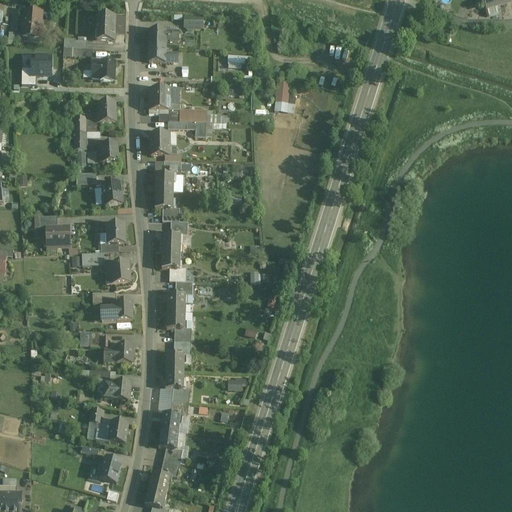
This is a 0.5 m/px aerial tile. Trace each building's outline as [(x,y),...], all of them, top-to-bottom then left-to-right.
[(508,0),(483,0),(487,10),(496,7),(510,4),(508,0)] [(52,6),(30,4),(30,14),(42,16),(51,17),(52,6)] [(496,7),(487,10),(489,18),(498,15),(496,7)] [(30,14),(25,14),(22,37),(39,39),(40,30),(42,30),(42,23),(41,23),(42,16),(30,14)] [(115,18),(97,17),(96,34),(98,34),(97,42),(114,43),(115,33),(114,33),(115,18)] [(195,20),(184,19),(184,29),(195,29),(195,20)] [(166,32),(150,32),(149,48),(165,48),(165,41),(166,33),(166,32)] [(179,33),(166,33),(165,41),(179,42),(179,33)] [(86,43),(76,43),(76,41),(64,41),(64,50),(81,50),(85,50),(86,43)] [(165,48),(149,48),(149,64),(165,64),(165,55),(165,48)] [(81,50),(64,50),(63,58),(80,59),(81,51),(81,50)] [(85,51),(81,51),(80,59),(91,59),(91,51),(85,51)] [(178,55),(165,55),(165,64),(178,64),(178,55)] [(229,57),(230,69),(242,69),(242,65),(249,65),(249,56),(229,57)] [(42,59),(32,59),(32,71),(31,79),(36,79),(40,79),(40,78),(52,78),(52,67),(52,68),(53,58),(42,58),(42,59)] [(115,64),(105,64),(105,61),(101,61),(101,62),(91,62),(90,73),(92,73),(92,80),(100,80),(100,82),(114,83),(115,64)] [(264,69),(254,68),(253,82),(271,83),(272,77),(263,76),(264,69)] [(36,79),(31,79),(32,71),(22,70),(21,88),(36,88),(36,79)] [(290,85),(278,84),(274,112),(293,115),(294,107),(287,106),(290,85)] [(179,91),(149,91),(148,113),(149,113),(149,116),(159,117),(159,113),(168,113),(178,113),(179,91)] [(115,104),(98,105),(99,120),(96,120),(96,126),(100,125),(116,125),(115,104)] [(207,113),(178,113),(168,113),(168,124),(187,125),(206,125),(207,113)] [(96,115),(84,116),(84,120),(86,120),(86,134),(100,134),(100,125),(96,126),(96,120),(96,115)] [(84,120),(74,120),(74,134),(86,134),(86,120),(84,120)] [(206,125),(187,125),(186,132),(195,132),(195,139),(205,140),(206,125)] [(86,134),(74,134),(74,153),(86,153),(86,134)] [(169,149),(169,135),(151,136),(151,158),(176,157),(176,149),(169,149)] [(117,146),(101,147),(102,158),(99,158),(99,165),(118,164),(117,146)] [(181,171),(164,170),(164,177),(156,177),(155,194),(173,194),(174,185),(171,185),(171,178),(180,178),(181,171)] [(96,175),(76,176),(76,183),(96,183),(96,175)] [(120,185),(102,187),(104,199),(102,199),(103,208),(122,205),(120,185)] [(173,194),(155,194),(155,211),(163,211),(162,218),(179,219),(180,211),(171,211),(171,203),(173,203),(173,194)] [(57,219),(39,220),(40,231),(46,231),(46,230),(58,230),(57,219)] [(124,226),(107,227),(107,236),(108,246),(118,246),(125,245),(124,226)] [(67,235),(65,232),(64,229),(58,230),(46,230),(46,231),(47,238),(45,239),(43,241),(43,247),(46,249),(50,249),(52,247),(55,250),(70,250),(69,235),(67,235)] [(188,231),(171,230),(171,237),(163,237),(162,254),(180,254),(181,245),(178,245),(178,238),(187,238),(188,231)] [(118,246),(108,246),(100,246),(101,256),(104,255),(119,255),(118,246)] [(0,250),(0,258),(6,259),(13,260),(14,252),(0,250)] [(180,254),(162,254),(162,271),(170,272),(169,279),(186,279),(186,271),(178,271),(178,264),(180,264),(180,254)] [(101,256),(82,256),(82,268),(105,268),(105,267),(104,255),(101,256)] [(128,264),(111,266),(105,267),(105,268),(107,287),(130,284),(128,264)] [(268,284),(268,274),(251,275),(252,285),(268,284)] [(192,291),(176,290),(175,297),(167,297),(167,314),(185,315),(185,306),(183,306),(183,298),(192,298),(192,291)] [(116,295),(92,295),(93,305),(111,305),(116,304),(116,295)] [(116,304),(111,305),(111,311),(101,311),(102,323),(117,323),(116,304)] [(116,304),(117,323),(132,322),(132,304),(116,304)] [(185,315),(167,314),(167,332),(174,332),(174,339),(191,339),(191,331),(182,331),(183,324),(185,324),(185,315)] [(72,341),(80,341),(79,324),(71,325),(72,341)] [(249,328),(245,336),(255,341),(259,333),(249,328)] [(103,335),(90,334),(90,346),(102,346),(102,340),(103,340),(103,335)] [(103,340),(102,340),(102,346),(90,346),(90,350),(109,350),(109,340),(103,340)] [(133,348),(117,347),(117,353),(104,353),(104,364),(117,364),(117,365),(132,365),(133,348)] [(174,357),(166,357),(166,374),(184,375),(184,365),(182,365),(182,358),(191,358),(191,350),(174,350),(174,357)] [(110,374),(98,373),(97,381),(110,382),(110,374)] [(184,375),(166,374),(165,391),(173,392),(173,398),(190,399),(190,391),(181,391),(181,383),(184,384),(184,375)] [(244,392),(244,380),(229,381),(229,393),(244,392)] [(131,385),(115,383),(114,388),(106,387),(104,400),(113,401),(129,403),(131,385)] [(171,417),(163,416),(161,433),(179,435),(180,426),(177,426),(178,418),(187,420),(188,412),(171,410),(171,417)] [(103,413),(92,411),(89,424),(101,426),(102,422),(103,413)] [(109,443),(112,423),(102,422),(101,426),(100,432),(97,432),(95,443),(110,445),(110,443),(109,443)] [(128,425),(112,423),(109,443),(110,443),(125,446),(128,425)] [(179,435),(161,433),(158,450),(166,451),(165,458),(181,460),(183,452),(174,451),(175,444),(178,444),(179,435)] [(99,452),(82,448),(80,455),(97,459),(99,452)] [(181,460),(165,458),(163,463),(180,466),(181,460)] [(122,464),(105,460),(102,470),(99,470),(97,479),(100,479),(100,481),(116,485),(122,464)] [(180,466),(163,463),(162,469),(179,473),(180,466)] [(161,476),(153,474),(149,491),(167,495),(169,486),(166,486),(168,478),(177,480),(179,473),(162,469),(161,476)] [(17,488),(0,487),(0,494),(16,495),(17,495),(17,488)] [(167,495),(149,491),(145,508),(153,510),(151,511),(166,511),(160,510),(162,503),(165,504),(167,495)] [(108,501),(118,503),(120,495),(111,492),(108,501)] [(0,494),(0,511),(17,511),(18,504),(21,504),(21,495),(17,495),(16,495),(0,494)]
